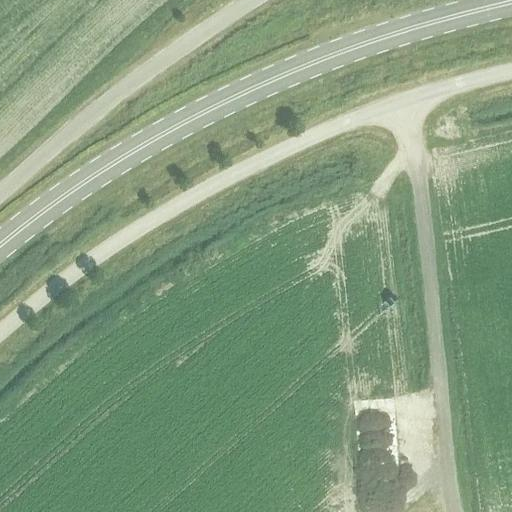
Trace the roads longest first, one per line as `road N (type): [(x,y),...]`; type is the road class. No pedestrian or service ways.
road 1 (secondary): [(0,251),(122,161),(234,100),(368,48),(511,8)]
road 2 (unclassified): [(0,334),(157,217),(262,160),(403,101)]
road 3 (unclassified): [(455,511),(418,168),(403,101)]
road 4 (unclassified): [(0,199),(103,110),(257,0)]
